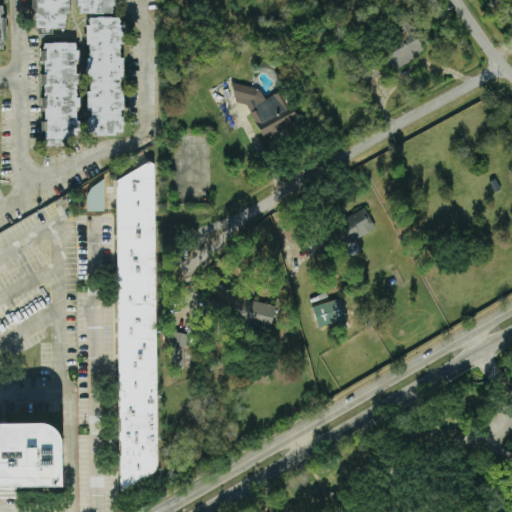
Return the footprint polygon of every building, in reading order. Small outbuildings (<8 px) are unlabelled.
[(33,0),(34,27),(66,27),(65,0),(33,0)] [(76,0),(76,5),(83,13),(107,13),(114,6),(114,0),(76,0)] [(366,80),(425,53),(419,41),(421,41),(409,15),(394,22),(403,42),(358,63),(366,80)] [(122,133),(120,16),(86,16),(88,133),(122,133)] [(42,42),(42,138),(77,138),(77,42),(42,42)] [(263,99),(253,78),(235,87),(260,139),(297,121),(281,90),(263,99)] [(149,160),(154,164),(158,467),(120,491),(116,182),(149,160)] [(87,210),(104,210),(103,183),(86,184),(87,210)] [(347,239),(374,228),(366,208),(339,218),(347,239)] [(238,319),(271,326),(275,304),(243,297),(238,319)] [(184,365),(185,332),(172,332),(171,365),(184,365)] [(0,423),(46,423),(48,423),(56,425),(62,430),(67,438),(68,446),(69,488),(0,488),(0,423)]
